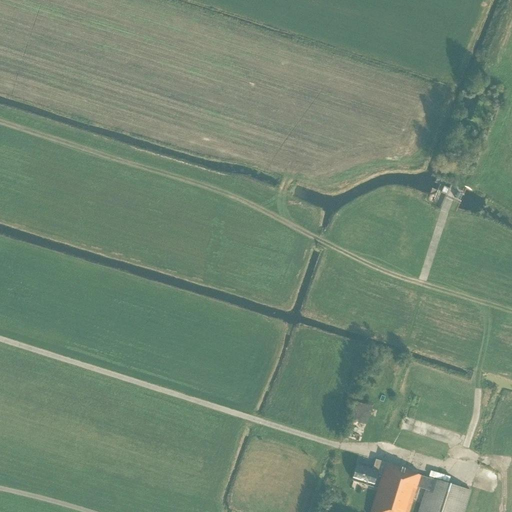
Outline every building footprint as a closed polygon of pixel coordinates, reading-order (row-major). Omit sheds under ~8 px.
[(483,103),(473,99),(466,118),(476,122),(483,103)] [(418,413),(422,397),(451,406),(457,387),(415,375),(405,409),(418,413)] [(372,406),(352,400),(347,419),(367,425),(372,406)] [(417,425),(414,436),(438,443),(441,432),(417,425)] [(411,471),(386,463),(375,460),(373,469),(357,464),(352,481),(373,487),(377,473),(382,475),(370,511),(408,511),(416,487),(420,475),(411,472),(411,471)] [(420,475),(416,487),(425,490),(418,511),(463,511),(470,491),(420,475)]
